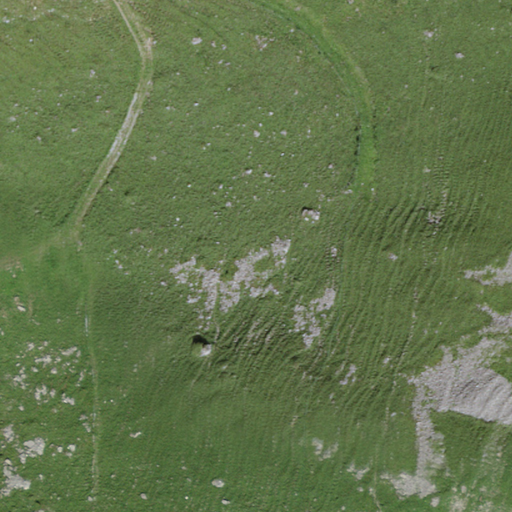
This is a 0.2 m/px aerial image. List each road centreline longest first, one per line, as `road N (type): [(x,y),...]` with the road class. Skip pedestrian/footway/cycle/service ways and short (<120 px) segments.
road 1 (track): [(0,276),(68,238),(127,133),(148,71),(116,0)]
road 2 (track): [(265,0),(296,18),(339,63),(368,121)]
